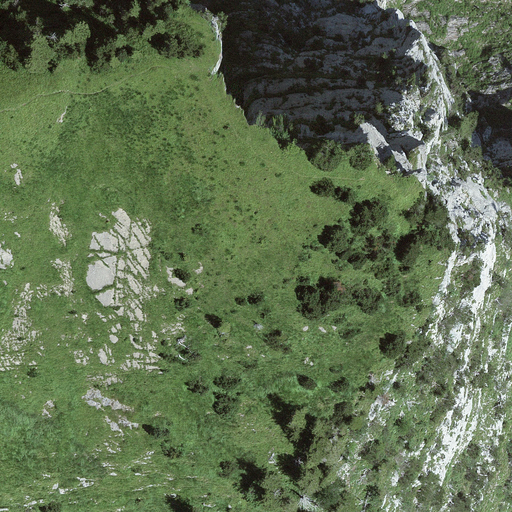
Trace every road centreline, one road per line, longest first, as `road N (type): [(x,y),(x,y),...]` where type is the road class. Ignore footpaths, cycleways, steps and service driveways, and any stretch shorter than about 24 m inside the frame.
road 1 (motorway): [(0,0),(463,511)]
road 2 (motorway): [(511,142),(382,0)]
